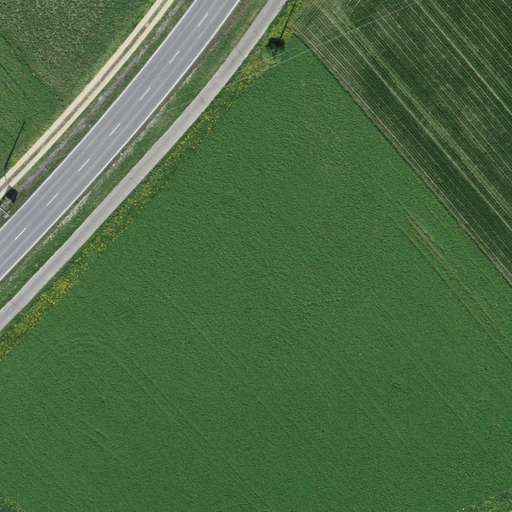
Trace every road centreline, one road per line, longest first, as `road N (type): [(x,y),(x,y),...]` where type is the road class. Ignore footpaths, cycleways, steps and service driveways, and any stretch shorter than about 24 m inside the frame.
road 1 (track): [(279,0),(146,166),(0,319)]
road 2 (secondary): [(0,255),(216,0)]
road 3 (track): [(158,0),(0,176)]
